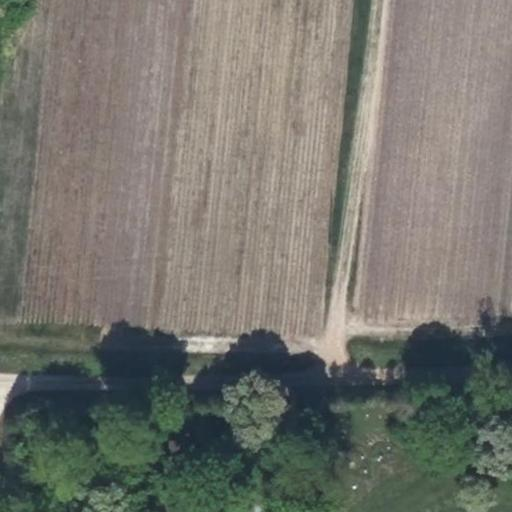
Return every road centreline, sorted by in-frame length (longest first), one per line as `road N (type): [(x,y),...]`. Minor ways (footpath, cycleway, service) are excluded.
road 1 (track): [(0,380),(511,373)]
road 2 (track): [(379,0),(329,374)]
